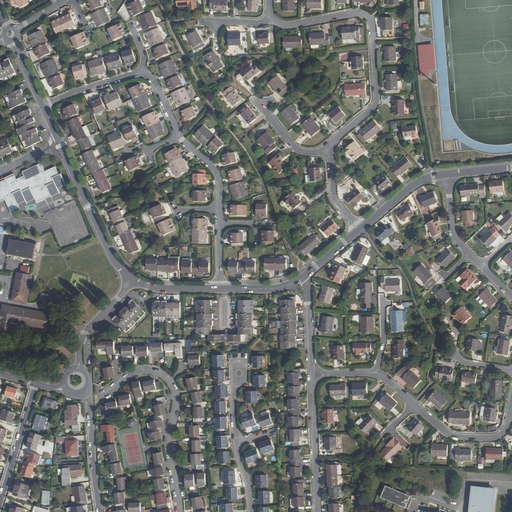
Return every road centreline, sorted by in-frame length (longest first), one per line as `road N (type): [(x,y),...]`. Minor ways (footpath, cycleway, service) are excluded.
road 1 (residential): [(271,17),(286,25),(360,12),(371,22),(376,100),(330,151)]
road 2 (residential): [(90,402),(133,371),(169,381),(178,511)]
road 3 (residential): [(131,278),(112,256),(55,133)]
road 4 (residential): [(511,402),(505,429),(493,437),(450,435),(414,404)]
road 5 (residential): [(36,383),(0,502)]
road 6 (residential): [(317,511),(312,387)]
